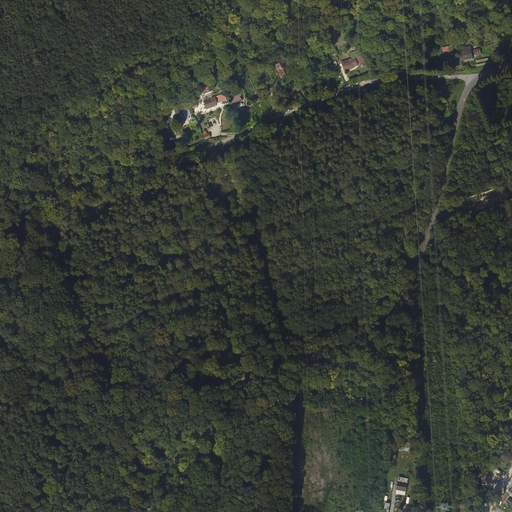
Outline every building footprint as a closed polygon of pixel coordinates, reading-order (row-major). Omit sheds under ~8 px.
[(463,61),(474,58),(471,50),(460,53),(463,61)] [(344,67),(349,65),(347,57),(338,60),(339,68),(344,67)] [(275,64),(279,77),(288,74),(283,61),(275,64)] [(203,100),(206,109),(215,106),(214,104),(226,100),(223,93),(203,100)] [(179,108),(178,119),(186,119),(186,116),(188,116),(189,108),(179,108)] [(395,493),(405,495),(407,486),(397,484),(395,493)]
